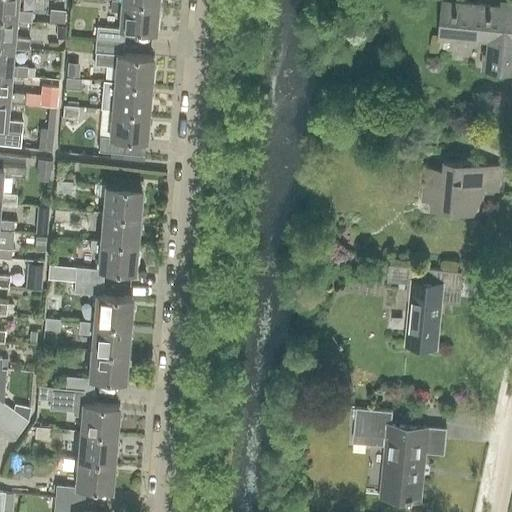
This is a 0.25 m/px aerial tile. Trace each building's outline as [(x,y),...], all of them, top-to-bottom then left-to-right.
[(16,9),(17,0),(0,0),(0,15),(16,17),(15,20),(32,21),(33,11),(16,9)] [(156,31),(158,3),(124,0),(111,0),(111,10),(121,11),(119,28),(97,26),(96,38),(124,41),(125,29),(156,31)] [(511,2),(502,1),(501,5),(447,0),(442,0),(439,38),(479,42),(479,38),(489,39),(488,52),(485,52),(483,69),(511,72),(511,2)] [(65,23),(66,10),(51,8),(50,21),(65,23)] [(14,37),(15,20),(16,17),(0,15),(0,42),(13,44),(13,47),(29,49),(30,38),(14,37)] [(67,26),(58,25),(57,37),(66,38),(66,36),(67,26)] [(123,53),(124,41),(96,38),(95,51),(96,51),(95,64),(116,65),(115,81),(151,84),(154,56),(123,53)] [(11,64),(13,47),(13,44),(0,42),(0,70),(11,71),(11,75),(27,76),(28,65),(11,64)] [(68,77),(77,78),(78,64),(69,63),(68,77)] [(9,92),(11,75),(11,71),(0,70),(0,98),(8,99),(8,102),(24,103),(25,93),(9,92)] [(79,88),(80,78),(66,77),(65,87),(79,88)] [(149,112),(151,84),(115,81),(112,109),(149,112)] [(41,84),(40,104),(57,106),(58,85),(41,84)] [(0,144),(20,146),(22,131),(23,120),(7,119),(8,102),(8,99),(0,98),(0,144)] [(78,116),(79,105),(64,104),(63,115),(78,116)] [(55,128),(57,106),(47,105),(41,124),(51,128),(55,128)] [(146,140),(147,129),(149,112),(112,109),(103,108),(99,150),(124,152),(125,138),(146,140)] [(41,128),(38,149),(52,150),(54,129),(41,128)] [(0,154),(0,193),(0,191),(2,175),(18,176),(18,175),(24,176),(26,157),(0,154)] [(36,179),(51,180),(53,158),(38,157),(36,179)] [(499,191),(502,164),(446,159),(445,167),(426,165),(423,199),(442,201),(441,209),(470,212),(473,188),(499,191)] [(71,192),(72,181),(57,180),(56,190),(71,192)] [(106,184),(103,212),(140,216),(142,187),(106,184)] [(16,193),(0,191),(0,193),(0,201),(16,203),(16,193)] [(48,232),(50,206),(39,205),(36,231),(48,232)] [(69,220),(70,209),(55,208),(54,219),(69,220)] [(138,243),(140,216),(103,212),(101,240),(138,243)] [(14,220),(0,219),(0,229),(13,231),(14,220)] [(47,237),(37,236),(35,250),(46,251),(47,237)] [(135,272),(138,243),(101,240),(91,239),(90,250),(100,251),(98,268),(76,266),(75,279),(103,281),(104,269),(135,272)] [(12,248),(0,246),(0,257),(11,258),(12,248)] [(76,266),(63,265),(62,278),(75,279),(76,266)] [(437,346),(442,301),(460,303),(464,271),(410,265),(408,281),(407,298),(411,298),(407,343),(437,346)] [(9,275),(0,274),(0,284),(8,285),(9,275)] [(102,293),(103,281),(75,279),(74,291),(96,293),(94,320),(94,321),(131,324),(133,296),(102,293)] [(59,329),(60,318),(42,317),(41,327),(59,329)] [(128,352),(131,324),(94,321),(94,320),(80,319),(79,332),(93,333),(91,349),(128,352)] [(126,381),(128,352),(91,349),(89,377),(67,375),(66,387),(94,390),(95,378),(126,381)] [(40,385),(38,399),(51,400),(52,386),(40,385)] [(93,402),(94,390),(66,387),(64,400),(83,402),(80,430),(117,433),(119,405),(93,402)] [(0,417),(9,405),(0,398),(0,417)] [(0,428),(5,431),(19,412),(9,405),(0,417),(0,428)] [(394,410),(357,406),(354,441),(387,445),(382,494),(395,495),(408,497),(408,499),(420,501),(422,478),(424,478),(426,459),(424,458),(425,448),(445,450),(445,449),(443,449),(445,430),(447,430),(447,429),(427,427),(427,425),(417,424),(417,426),(390,424),(392,411),(393,411),(394,410)] [(29,419),(19,412),(5,431),(15,438),(29,419)] [(50,438),(51,427),(36,425),(35,437),(50,438)] [(115,461),(117,433),(80,430),(78,458),(115,461)] [(112,489),(115,461),(78,458),(75,485),(33,482),(32,494),(56,496),(56,497),(84,499),(86,487),(112,489)] [(92,511),(83,511),(84,499),(56,497),(54,511),(92,511)]
